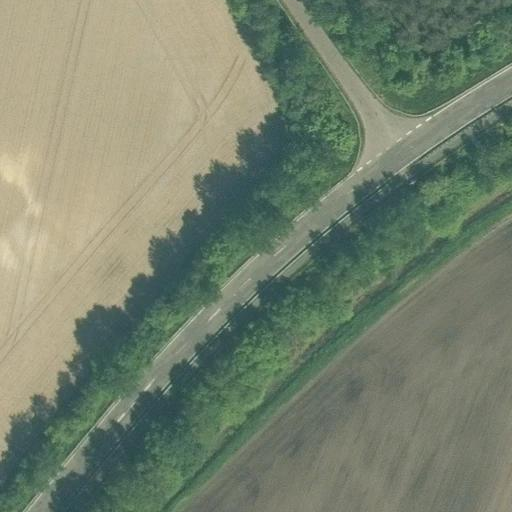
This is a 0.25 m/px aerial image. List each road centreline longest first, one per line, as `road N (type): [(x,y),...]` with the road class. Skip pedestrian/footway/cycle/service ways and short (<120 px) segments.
road 1 (tertiary): [(45,511),(261,269),(398,155)]
road 2 (unclassified): [(308,0),(398,155)]
road 3 (tertiary): [(398,155),(511,84)]
